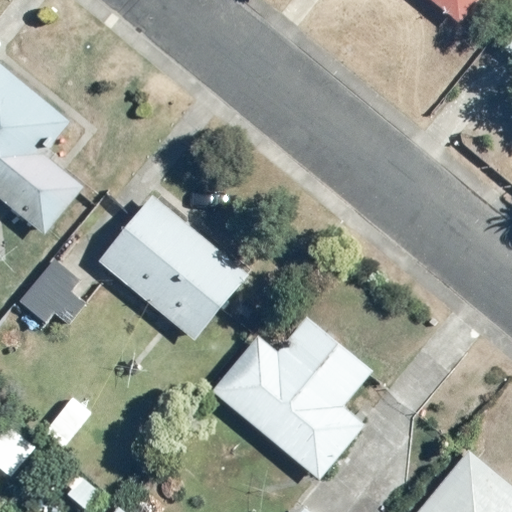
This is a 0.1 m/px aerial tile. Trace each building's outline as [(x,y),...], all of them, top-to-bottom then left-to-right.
[(479,0),(430,0),(460,24),(479,0)] [(511,26),(500,39),(511,51),(511,26)] [(0,64),(0,198),(44,235),(84,187),(43,153),(69,122),(0,64)] [(151,193),(95,261),(194,341),(250,274),(151,193)] [(107,285),(60,247),(20,297),(66,334),(107,285)] [(259,335),(212,391),(320,481),(366,425),(344,406),(374,371),(308,316),(278,351),(259,335)] [(511,511),(511,486),(468,450),(417,511),(511,511)]
